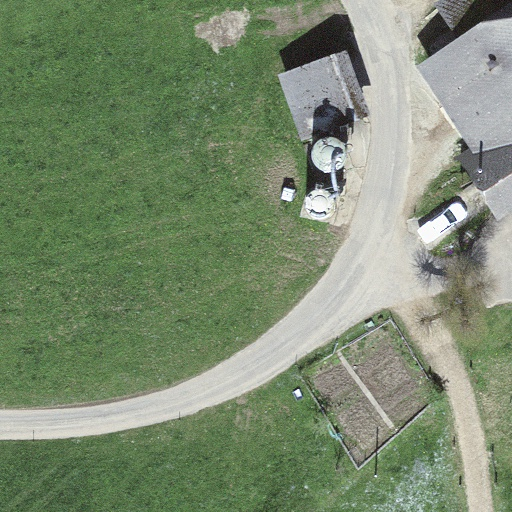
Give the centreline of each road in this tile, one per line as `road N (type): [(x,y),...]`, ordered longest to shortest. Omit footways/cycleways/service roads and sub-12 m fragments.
road 1 (track): [(0,419),(125,406),(191,387),(293,330),(331,292),(365,244),(396,150),(397,112),(363,0)]
road 2 (track): [(331,292),(429,266),(474,271),(499,303),(511,348)]
road 3 (track): [(511,363),(502,511)]
